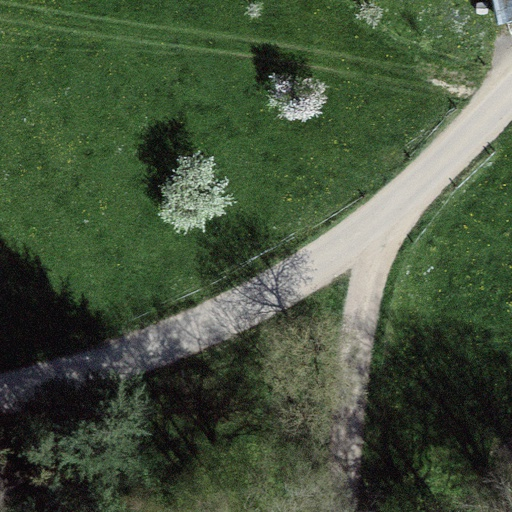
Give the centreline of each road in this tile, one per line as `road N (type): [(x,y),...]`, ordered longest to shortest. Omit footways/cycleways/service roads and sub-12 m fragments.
road 1 (unclassified): [(0,388),(134,349),(380,221),(511,80)]
road 2 (track): [(346,511),(380,221)]
road 3 (track): [(511,128),(398,66),(318,0)]
